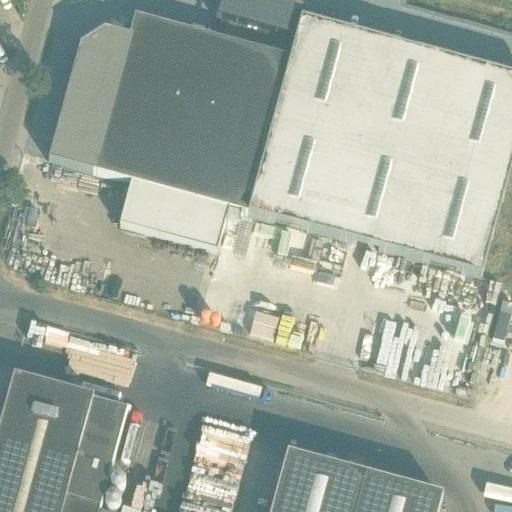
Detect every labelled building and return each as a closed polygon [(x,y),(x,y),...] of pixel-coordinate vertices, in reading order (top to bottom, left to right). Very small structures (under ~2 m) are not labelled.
[(80,49),(48,165),(131,188),(120,231),(216,257),(228,214),(480,283),(511,165),(511,82),(301,25),(305,10),(267,0),(221,0),(215,23),(221,24),(215,44),(134,22),(129,41),(103,34),(80,49)] [(151,280),(149,291),(165,293),(167,282),(151,280)] [(172,312),(194,316),(200,289),(182,285),(179,299),(174,298),(172,312)] [(225,324),(228,309),(203,305),(201,319),(225,324)] [(217,399),(222,378),(200,374),(196,395),(217,399)] [(0,511),(438,511),(441,502),(287,460),(272,511),(99,511),(126,416),(13,385),(0,430),(0,511)] [(192,511),(197,478),(177,475),(171,511),(192,511)]
